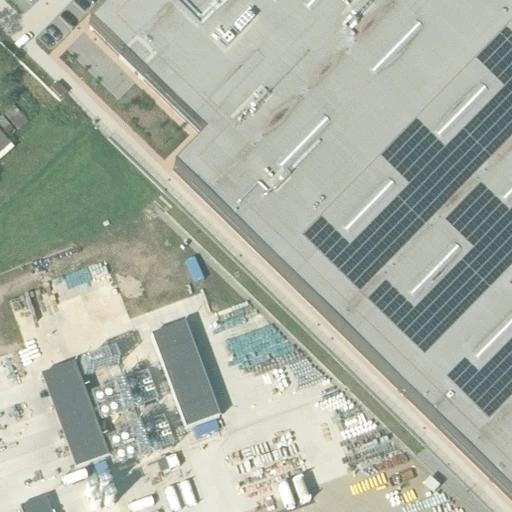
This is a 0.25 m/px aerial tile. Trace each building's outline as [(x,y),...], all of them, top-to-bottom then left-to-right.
[(172,171),(511,500),(511,0),(118,0),(88,31),(177,117),(202,141),(172,171)] [(18,132),(27,123),(13,107),(4,116),(18,132)] [(0,119),(0,134),(6,141),(15,133),(2,118),(0,119)] [(6,141),(0,134),(0,161),(13,150),(6,141)] [(116,280),(86,291),(97,322),(127,310),(116,280)] [(72,366),(102,465),(172,443),(169,432),(210,420),(180,322),(168,325),(163,308),(131,318),(138,343),(127,346),(135,370),(86,384),(79,364),(72,366)] [(100,460),(67,363),(33,375),(66,472),(100,460)] [(46,511),(43,498),(20,504),(22,511),(46,511)]
